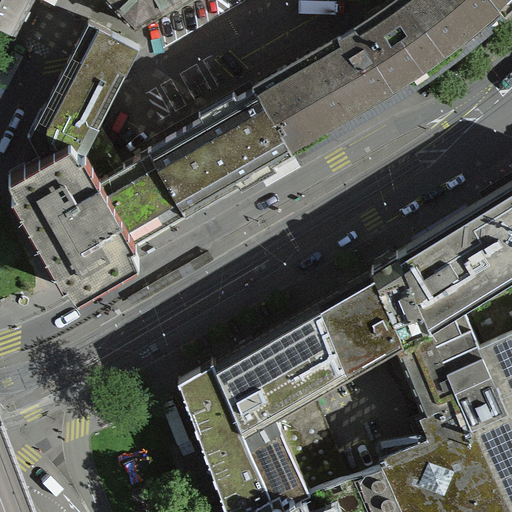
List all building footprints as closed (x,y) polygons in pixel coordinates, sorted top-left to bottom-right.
[(0,0),(0,23),(14,31),(19,22),(29,0),(0,0)] [(105,0),(132,28),(179,0),(105,0)] [(500,12),(491,0),(385,0),(363,16),(366,21),(253,86),(291,151),(403,86),(455,49),(464,43),(500,12)] [(511,0),(491,0),(500,12),(511,2),(511,0)] [(291,151),(253,86),(235,97),(232,92),(196,113),(199,117),(181,127),(147,147),(146,148),(147,149),(166,182),(183,211),(184,213),(224,189),(240,180),(243,186),(254,180),(275,167),(272,162),(291,151)] [(428,329),(493,483),(507,511),(511,511),(511,181),(405,246),(396,252),(428,329)] [(369,268),(401,340),(428,329),(396,252),(374,265),(369,268)] [(340,284),(316,299),(346,373),(401,340),(369,268),(340,284)] [(312,393),(346,373),(316,299),(219,354),(210,359),(273,511),(275,511),(347,481),(312,393)] [(507,511),(493,483),(428,329),(401,340),(406,354),(400,357),(423,412),(417,414),(426,434),(377,455),(381,466),(401,511),(507,511)] [(187,372),(176,379),(224,511),(273,511),(210,359),(187,372)] [(401,511),(381,466),(347,481),(275,511),(401,511)]
